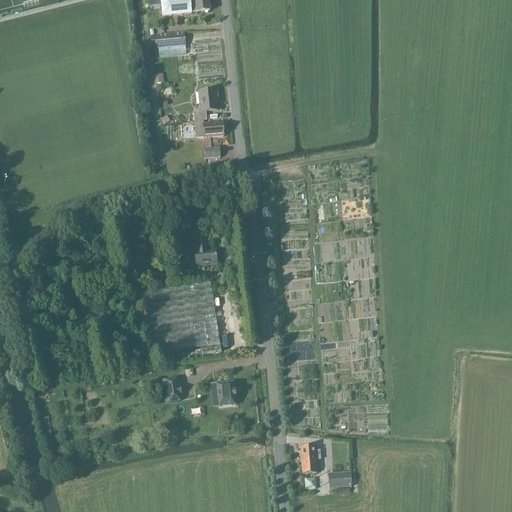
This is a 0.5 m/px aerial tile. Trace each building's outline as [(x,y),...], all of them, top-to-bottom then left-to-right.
[(152,0),(154,18),(162,17),(175,16),(191,15),(191,14),(209,13),(208,0),(152,0)] [(193,24),(192,15),(182,17),(183,25),(193,24)] [(185,47),(186,47),(184,33),(156,36),(157,50),(158,50),(159,57),(185,54),(185,47)] [(154,84),(163,83),(162,73),(153,74),(154,84)] [(194,113),(195,122),(203,121),(206,121),(205,113),(218,111),(216,91),(198,93),(200,112),(194,113)] [(203,121),(195,122),(196,139),(223,137),(222,124),(203,125),(203,121)] [(183,124),(184,137),(192,136),(191,123),(183,124)] [(160,125),(161,137),(180,136),(180,124),(160,125)] [(205,160),(220,159),(219,148),(205,149),(205,160)] [(334,165),(310,166),(311,199),(328,198),(328,200),(335,200),(334,165)] [(340,179),(340,188),(351,188),(351,195),(358,195),(358,185),(363,185),(363,179),(340,179)] [(300,200),(279,201),(280,230),(287,230),(286,228),(292,228),(291,222),(301,222),(300,200)] [(299,237),(306,234),(301,223),(297,224),(300,230),(296,232),(299,237)] [(196,267),(217,265),(216,251),(209,252),(207,239),(194,240),(195,253),(194,253),(196,267)] [(308,280),(282,282),(284,321),(289,321),(290,339),(310,338),(309,304),(310,304),(308,280)] [(139,292),(149,355),(220,345),(210,281),(139,292)] [(201,350),(201,352),(202,360),(202,361),(221,358),(220,347),(201,350)] [(183,364),(202,360),(201,352),(182,355),(183,364)] [(177,379),(165,381),(168,404),(180,402),(177,379)] [(233,383),(216,385),(218,408),(236,406),(235,397),(235,396),(234,393),(235,393),(235,392),(234,392),(233,383)] [(301,459),(301,464),(302,475),(317,474),(316,461),(321,460),(320,451),(316,451),(315,447),(300,448),(301,459)] [(330,489),(351,488),(351,473),(329,474),(330,489)] [(304,478),(305,489),(315,489),(314,478),(304,478)]
